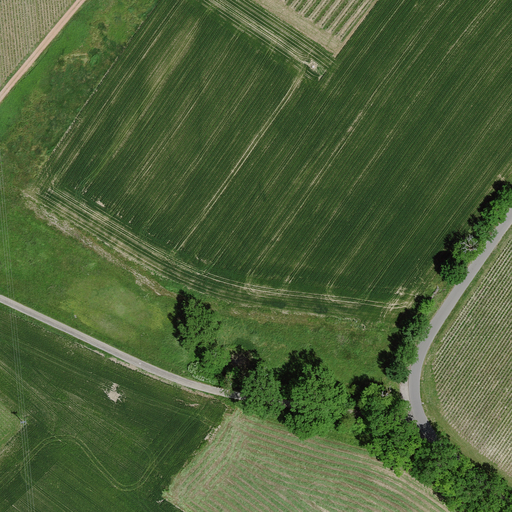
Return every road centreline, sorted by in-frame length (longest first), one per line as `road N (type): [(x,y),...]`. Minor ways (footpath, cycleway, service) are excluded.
road 1 (track): [(425,428),(202,387),(0,297)]
road 2 (unclassified): [(511,214),(432,329),(415,380),(418,414),(433,439),(511,509)]
road 3 (track): [(82,0),(0,99)]
